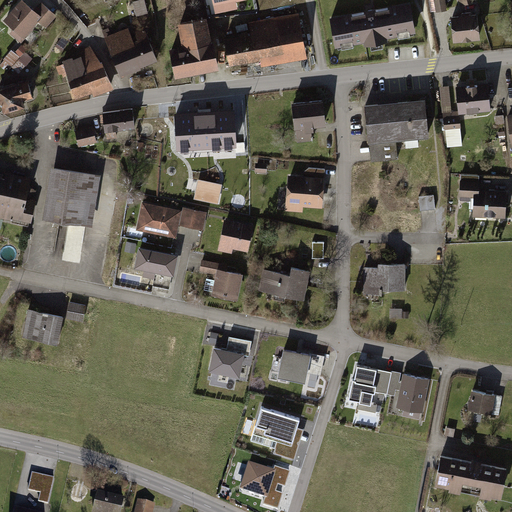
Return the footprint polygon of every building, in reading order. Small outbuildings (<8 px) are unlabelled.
[(31,9),(20,0),(17,0),(0,20),(10,28),(11,37),(20,45),(38,24),(44,30),(57,16),(39,0),(31,9)] [(143,0),(141,0),(131,2),(135,18),(147,15),(143,0)] [(237,0),(213,0),(216,11),(239,7),(237,0)] [(442,0),(432,0),(434,13),(444,11),(442,0)] [(413,3),(336,18),(343,53),(420,38),(413,3)] [(473,6),(446,10),(449,42),(476,39),(473,6)] [(304,58),(296,14),(246,23),(247,30),(234,32),(234,36),(221,38),(226,65),(259,59),(260,66),(304,58)] [(203,17),(173,24),(178,47),(165,49),(172,79),(215,70),(203,17)] [(125,29),(103,38),(118,75),(155,60),(141,28),(131,32),(134,39),(130,41),(125,29)] [(25,70),(32,56),(12,46),(5,60),(25,70)] [(87,46),(59,61),(72,100),(88,94),(91,99),(111,91),(99,66),(87,46)] [(26,82),(0,88),(0,113),(0,114),(23,108),(21,102),(31,100),(26,82)] [(488,83),(455,86),(458,114),(491,110),(488,83)] [(448,87),(438,88),(440,109),(450,108),(448,87)] [(422,97),(360,104),(365,143),(427,136),(422,97)] [(318,100),(287,104),(290,128),(292,127),(294,144),(310,142),(308,126),(322,124),(318,100)] [(130,110),(98,112),(100,133),(132,130),(130,110)] [(214,112),(170,116),(172,145),(232,139),(230,114),(214,116),(214,112)] [(457,112),(440,114),(444,137),(460,134),(457,112)] [(90,128),(74,132),(79,149),(94,145),(90,128)] [(505,130),(497,132),(499,148),(507,146),(505,130)] [(393,141),(367,144),(369,163),(395,160),(393,141)] [(213,152),(173,153),(173,166),(180,166),(181,178),(206,177),(205,167),(213,167),(213,152)] [(99,176),(48,167),(39,219),(91,227),(99,176)] [(1,179),(0,178),(0,218),(30,225),(37,192),(29,185),(30,179),(2,173),(1,179)] [(322,176),(286,174),(283,212),(301,213),(301,207),(320,208),(322,176)] [(502,217),(503,191),(478,190),(479,176),(458,175),(457,199),(472,200),(472,216),(502,217)] [(422,209),(437,208),(436,193),(421,195),(422,209)] [(180,211),(140,203),(133,232),(175,240),(178,227),(201,232),(205,213),(181,208),(180,211)] [(252,224),(222,219),(216,253),(232,255),(232,251),(247,253),(252,224)] [(314,255),(325,255),(325,240),(314,240),(314,255)] [(178,254),(139,246),(135,266),(174,274),(178,254)] [(234,300),(239,274),(227,272),(228,266),(199,260),(197,273),(211,276),(208,295),(234,300)] [(376,269),(360,269),(360,295),(377,295),(377,290),(402,290),(402,265),(376,265),(376,269)] [(286,275),(262,270),(258,291),(302,300),(307,272),(287,268),(286,275)] [(82,305),(68,303),(65,317),(79,320),(82,305)] [(61,317),(26,310),(20,338),(55,345),(61,317)] [(244,352),(214,346),(209,369),(240,375),(244,352)] [(326,355),(283,346),(277,375),(305,381),(307,372),(322,375),(326,355)] [(377,369),(358,365),(355,379),(353,378),(349,397),(370,402),(372,391),(375,392),(377,384),(374,384),(377,369)] [(431,378),(404,373),(397,405),(424,411),(431,378)] [(492,394),(468,390),(464,410),(488,414),(492,394)] [(300,419),(262,407),(254,432),(278,440),(274,451),(295,458),(305,428),(298,426),(300,419)] [(454,430),(444,428),(443,436),(452,438),(454,430)] [(504,468),(437,454),(430,486),(497,499),(504,468)] [(275,469),(249,461),(240,488),(267,496),(275,469)] [(276,466),(275,469),(267,496),(265,503),(279,507),(283,493),(276,491),(278,484),(286,486),(290,470),(276,466)] [(34,471),(29,489),(42,492),(39,501),(49,503),(56,477),(34,471)] [(116,511),(119,500),(93,496),(89,511),(116,511)] [(152,511),(154,507),(136,503),(133,511),(152,511)]
